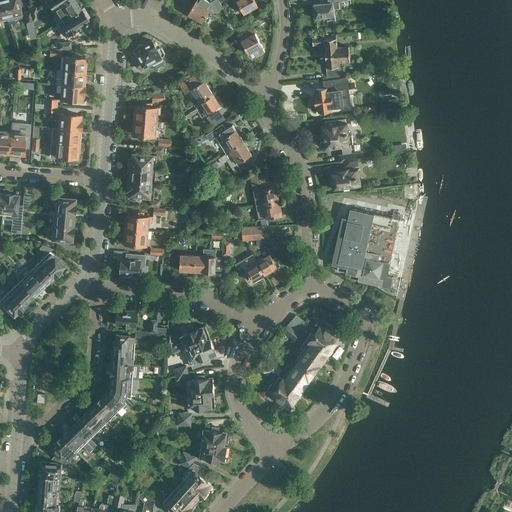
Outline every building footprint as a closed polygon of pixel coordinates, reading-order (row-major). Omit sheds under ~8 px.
[(2,0),(7,17),(20,13),(19,7),(22,6),(20,0),(2,0)] [(76,0),(65,0),(54,8),(52,9),(55,15),(57,14),(61,20),(81,7),(76,0)] [(219,0),(213,0),(211,2),(207,0),(196,0),(189,13),(202,22),(211,6),(215,13),(223,8),(219,0)] [(254,0),(236,0),(244,13),(258,6),(254,0)] [(323,0),(324,3),(314,4),(316,18),(335,15),(334,8),(338,7),(338,2),(348,0),(323,0)] [(30,11),(32,22),(38,19),(39,18),(38,18),(36,7),(30,8),(30,11)] [(81,7),(61,20),(65,26),(61,29),(66,37),(73,32),(72,31),(78,27),(78,26),(82,23),(84,24),(87,22),(88,20),(87,20),(88,19),(81,7)] [(25,12),(29,29),(34,28),(32,22),(30,11),(25,12)] [(38,19),(32,22),(34,28),(42,23),(39,18),(38,19)] [(245,23),(238,27),(241,31),(248,27),(245,23)] [(238,35),(248,54),(253,51),(257,56),(265,52),(262,46),(252,27),(238,35)] [(337,36),(313,38),(313,45),(325,44),(327,68),(339,67),(340,77),(344,77),(343,62),(351,62),(350,47),(338,48),(337,36)] [(68,39),(60,39),(60,48),(70,47),(70,42),(67,42),(68,39)] [(136,62),(140,68),(152,62),(154,65),(163,60),(162,57),(165,55),(165,53),(162,47),(160,47),(157,48),(157,47),(157,45),(158,43),(156,42),(154,42),(153,40),(144,45),(144,44),(142,45),(140,44),(138,44),(137,46),(137,48),(132,50),(137,61),(136,62)] [(64,56),(62,70),(85,71),(86,63),(84,63),(84,57),(76,57),(76,55),(72,55),(72,56),(64,56)] [(189,85),(199,101),(213,93),(199,70),(197,71),(194,67),(191,69),(189,66),(175,75),(182,85),(187,82),(189,85)] [(55,84),(61,84),(82,85),(83,80),(84,81),(85,71),(62,70),(62,71),(56,70),(55,84)] [(319,97),(314,97),(316,106),(320,105),(321,113),(336,111),(336,107),(340,106),(341,110),(351,109),(347,76),(344,77),(340,77),(337,78),(337,79),(322,81),(323,89),(318,89),(319,97)] [(82,85),(61,84),(60,99),(69,99),(68,101),(73,101),(73,100),(81,100),(82,95),(83,95),(84,86),(82,86),(82,85)] [(151,85),(152,94),(163,93),(163,84),(151,85)] [(163,93),(152,94),(153,101),(165,100),(167,100),(167,99),(173,96),(170,89),(163,94),(163,93)] [(213,93),(199,101),(199,102),(181,113),(180,122),(188,117),(188,118),(199,111),(198,109),(203,107),(207,114),(221,105),(213,93)] [(400,99),(384,101),(385,109),(401,107),(400,99)] [(134,111),(134,119),(156,121),(157,114),(160,114),(160,107),(151,107),(152,103),(142,103),(142,106),(137,105),(136,111),(134,111)] [(210,113),(215,123),(225,118),(221,108),(210,113)] [(58,127),(79,129),(81,129),(81,120),(80,120),(80,114),(72,113),(72,112),(68,112),(68,113),(59,113),(58,127)] [(156,121),(134,119),(133,128),(135,128),(134,134),(140,135),(139,138),(149,138),(149,135),(158,136),(159,130),(156,129),(156,121)] [(322,140),(320,142),(321,146),(323,148),(325,148),(342,146),(344,155),(352,154),(351,144),(353,144),(352,135),(348,136),(347,132),(346,132),(345,119),(325,121),(326,126),(322,127),(324,140),(322,140)] [(216,137),(226,153),(244,142),(236,129),(233,125),(226,129),(223,124),(206,135),(210,141),(216,137)] [(79,129),(58,127),(57,141),(80,142),(80,134),(78,134),(79,129)] [(0,130),(0,151),(9,152),(10,131),(0,130)] [(10,131),(9,152),(24,153),(25,139),(24,139),(25,132),(10,131)] [(50,148),(50,156),(62,157),(62,156),(64,156),(64,158),(68,158),(68,156),(77,157),(77,151),(79,151),(80,142),(57,141),(56,149),(50,148)] [(226,153),(225,154),(218,158),(222,163),(234,156),(238,163),(252,154),(244,142),(226,153)] [(130,167),(131,167),(156,169),(157,155),(133,153),(133,159),(131,159),(130,167)] [(344,155),(339,155),(340,162),(344,161),(357,160),(356,154),(352,154),(344,155)] [(357,160),(344,161),(345,170),(336,171),(337,173),(332,174),(333,181),(330,183),(331,186),(334,187),(334,188),(355,185),(360,184),(358,169),(354,170),(354,166),(358,166),(357,160)] [(156,169),(131,167),(131,174),(132,175),(131,181),(155,183),(156,169)] [(266,174),(250,177),(257,205),(280,200),(276,180),(267,181),(266,174)] [(155,183),(131,181),(129,181),(128,190),(130,190),(130,195),(154,197),(155,183)] [(225,187),(218,191),(221,197),(228,194),(225,187)] [(4,193),(3,212),(10,212),(10,215),(16,215),(17,194),(4,193)] [(55,203),(55,211),(74,213),(75,198),(54,197),(53,203),(55,203)] [(280,200),(257,205),(260,219),(261,219),(262,227),(269,226),(268,217),(283,214),(280,200)] [(153,214),(166,215),(166,208),(154,207),(153,214)] [(338,264),(337,269),(351,273),(350,277),(362,280),(363,283),(375,285),(378,283),(390,286),(392,276),(387,275),(400,219),(350,208),(348,218),(342,217),(332,263),(338,264)] [(236,210),(229,211),(230,220),(238,218),(236,210)] [(54,217),(54,225),(73,226),(74,213),(55,211),(53,211),(52,217),(54,217)] [(126,220),(125,228),(147,230),(148,222),(151,222),(152,216),(143,215),(143,212),(133,211),(133,214),(128,214),(127,220),(126,220)] [(51,232),(51,238),(72,240),(73,226),(54,225),(53,233),(51,232)] [(242,227),(243,240),(257,239),(270,238),(270,226),(269,226),(262,227),(255,227),(242,227)] [(147,230),(125,228),(124,237),(126,237),(126,243),(131,243),(130,246),(140,247),(140,244),(150,245),(150,238),(147,238),(147,230)] [(223,241),(222,256),(230,256),(231,247),(235,247),(235,241),(231,241),(230,241),(223,241)] [(46,255),(39,261),(54,276),(64,267),(49,251),(53,248),(43,244),(39,248),(46,255)] [(195,254),(194,271),(216,272),(216,256),(217,249),(204,249),(204,255),(195,254)] [(270,253),(258,260),(266,274),(279,265),(277,256),(272,258),(270,253)] [(180,270),(194,271),(195,254),(181,254),(180,270)] [(245,267),(253,281),(266,274),(258,260),(257,260),(255,255),(253,256),(256,261),(245,267)] [(27,262),(22,257),(19,260),(24,265),(27,262)] [(120,266),(120,270),(121,271),(121,274),(127,275),(127,273),(139,274),(141,260),(122,258),(122,265),(120,266)] [(39,261),(29,271),(44,286),(54,276),(39,261)] [(12,266),(8,269),(8,270),(8,269),(14,275),(17,271),(12,266)] [(8,269),(8,270),(5,273),(10,279),(14,275),(8,269)] [(29,271),(19,281),(34,296),(44,286),(29,271)] [(19,281),(10,290),(24,305),(34,296),(19,281)] [(0,299),(0,308),(1,312),(6,310),(8,309),(14,315),(24,305),(10,290),(0,299)] [(117,324),(124,325),(124,324),(130,324),(130,325),(136,326),(137,311),(125,310),(125,308),(118,307),(117,324)] [(288,324),(288,325),(297,332),(305,321),(296,315),(288,324)] [(311,331),(306,338),(328,354),(329,352),(330,352),(333,348),(332,347),(339,338),(331,333),(332,332),(328,329),(327,330),(320,326),(320,327),(316,324),(310,331),(311,331)] [(288,325),(283,330),(295,339),(296,339),(299,334),(300,333),(297,332),(288,325)] [(173,347),(174,334),(168,334),(166,356),(186,348),(210,339),(205,326),(181,335),(184,342),(173,347)] [(115,334),(114,348),(135,349),(136,337),(150,338),(151,332),(150,332),(136,330),(136,336),(115,334)] [(299,334),(296,339),(303,344),(301,347),(303,349),(296,359),(316,374),(321,367),(321,364),(321,363),(322,363),(325,360),(324,359),(328,354),(306,338),(306,339),(299,334)] [(210,339),(186,348),(192,362),(216,353),(210,339)] [(114,348),(112,361),(133,363),(135,349),(114,348)] [(265,357),(261,362),(273,371),(279,375),(282,370),(265,357)] [(283,378),(285,379),(301,391),(306,384),(307,385),(309,382),(308,381),(309,380),(310,381),(312,380),(316,374),(296,359),(288,370),(289,370),(283,378)] [(112,361),(111,375),(139,378),(140,364),(133,363),(112,361)] [(261,362),(257,367),(269,376),(273,371),(261,362)] [(173,368),(175,374),(188,371),(187,365),(173,368)] [(188,371),(175,374),(177,380),(190,377),(188,371)] [(110,384),(109,388),(127,395),(128,390),(131,391),(132,377),(111,375),(110,384)] [(273,382),(268,389),(273,392),(272,393),(278,398),(278,399),(281,401),(282,400),(290,406),(297,396),(299,397),(301,393),(301,391),(285,379),(283,378),(280,375),(274,382),(273,382)] [(187,380),(189,395),(213,393),(212,378),(190,379),(190,380),(187,380)] [(108,391),(102,396),(117,411),(127,402),(131,407),(137,400),(126,396),(127,395),(109,388),(108,391)] [(213,393),(189,395),(188,395),(189,409),(214,407),(213,393)] [(102,396),(92,406),(107,422),(117,411),(102,396)] [(92,406),(82,416),(97,432),(107,422),(92,406)] [(82,416),(72,426),(87,441),(94,448),(97,445),(90,438),(97,432),(82,416)] [(72,426),(62,435),(77,451),(82,445),(89,452),(94,448),(87,441),(72,426)] [(148,431),(144,427),(139,432),(143,436),(148,431)] [(204,428),(201,442),(202,442),(227,447),(229,432),(204,428)] [(52,458),(51,461),(62,462),(65,459),(67,461),(77,451),(62,435),(52,445),(58,452),(52,458)] [(227,447),(202,442),(199,457),(202,457),(202,458),(225,461),(227,447)] [(181,457),(193,462),(194,462),(196,456),(183,451),(181,457)] [(193,462),(181,457),(179,463),(188,467),(193,462)] [(40,475),(58,476),(61,476),(62,468),(62,462),(51,461),(41,460),(40,475)] [(194,462),(193,462),(179,478),(184,482),(201,498),(212,486),(199,474),(205,468),(194,462)] [(115,467),(108,475),(117,483),(124,474),(115,467)] [(40,475),(39,489),(60,491),(60,484),(58,484),(58,476),(40,475)] [(184,482),(175,492),(192,508),(201,498),(184,482)] [(39,489),(37,502),(56,504),(57,496),(59,496),(60,491),(39,489)] [(80,502),(79,505),(78,505),(76,511),(90,511),(92,507),(85,506),(86,501),(85,500),(80,499),(82,492),(76,491),(74,500),(80,502)] [(153,511),(157,510),(149,499),(150,498),(143,491),(139,495),(145,502),(144,504),(143,508),(143,510),(143,511),(142,511),(153,511)] [(187,511),(192,508),(175,492),(164,504),(173,511),(187,511)] [(155,494),(150,498),(149,499),(157,510),(163,505),(155,494)] [(92,507),(90,511),(104,511),(105,510),(106,507),(113,508),(114,499),(115,495),(109,495),(107,504),(102,503),(100,504),(99,509),(92,507)] [(114,499),(113,508),(119,510),(121,496),(115,495),(114,499)] [(55,511),(56,504),(37,502),(36,511),(55,511)]
